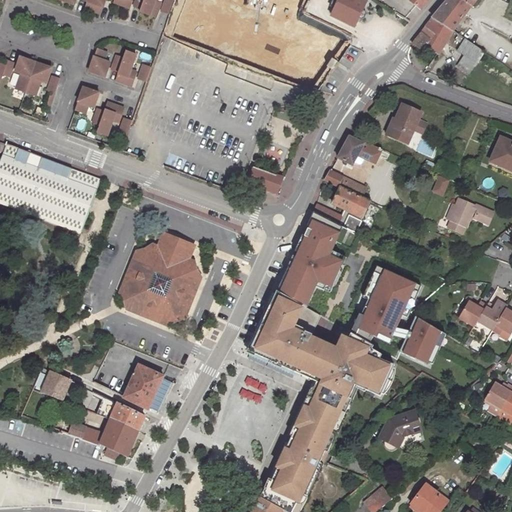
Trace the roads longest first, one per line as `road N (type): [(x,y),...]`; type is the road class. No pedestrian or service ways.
road 1 (tertiary): [(279,220),(130,511)]
road 2 (residential): [(49,142),(279,220)]
road 3 (unknown): [(213,360),(296,399),(247,511)]
road 4 (residential): [(511,115),(398,71)]
